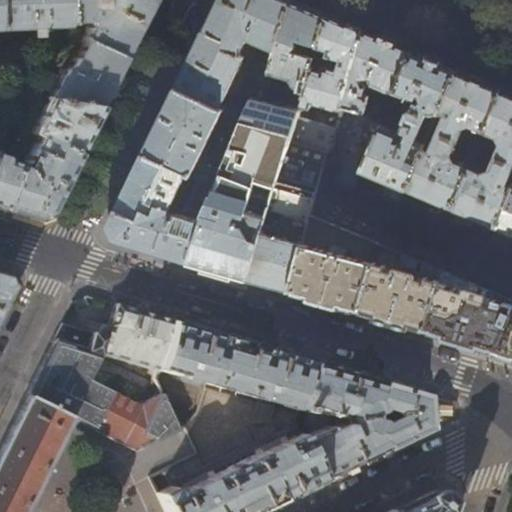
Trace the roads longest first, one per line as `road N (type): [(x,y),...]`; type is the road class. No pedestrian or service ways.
road 1 (residential): [(54,259),(511,394)]
road 2 (residential): [(54,259),(119,130)]
road 3 (residential): [(0,370),(54,259)]
